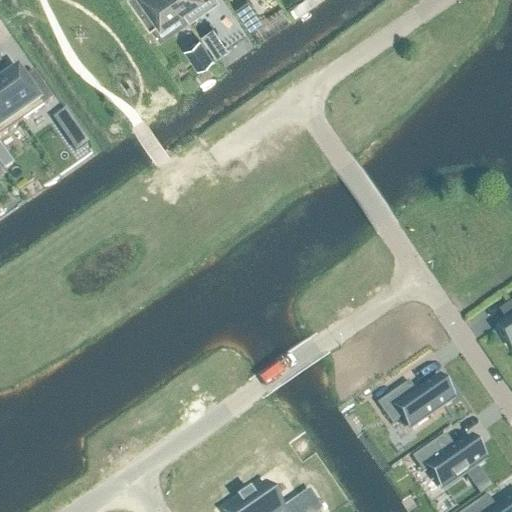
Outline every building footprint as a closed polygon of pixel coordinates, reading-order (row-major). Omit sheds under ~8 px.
[(178,6),(173,0),(129,0),(147,27),(178,6)] [(261,22),(249,4),(236,14),(248,31),(261,22)] [(224,45),(212,29),(201,37),(213,53),(224,45)] [(212,56),(204,45),(192,53),(200,64),(212,56)] [(17,71),(0,82),(0,94),(21,124),(50,103),(31,75),(23,81),(17,71)] [(0,138),(21,124),(0,94),(0,138)] [(155,211),(142,220),(171,263),(185,254),(194,267),(260,222),(251,209),(264,200),(234,157),(221,166),(212,153),(146,198),(155,211)] [(511,321),(506,326),(496,333),(511,355),(511,354),(511,321)] [(405,387),(374,409),(388,429),(400,421),(409,432),(449,403),(434,381),(412,397),(405,387)] [(438,443),(411,462),(421,476),(428,471),(434,481),(435,480),(443,493),(464,478),(477,469),(483,465),(475,453),(475,452),(468,442),(454,452),(444,439),(438,443)] [(284,511),(280,511),(265,489),(251,499),(250,497),(249,498),(238,505),(237,506),(238,508),(232,511),(318,511),(308,496),(284,511)] [(494,511),(486,499),(467,511),(511,511),(511,500),(496,511),(494,511)]
